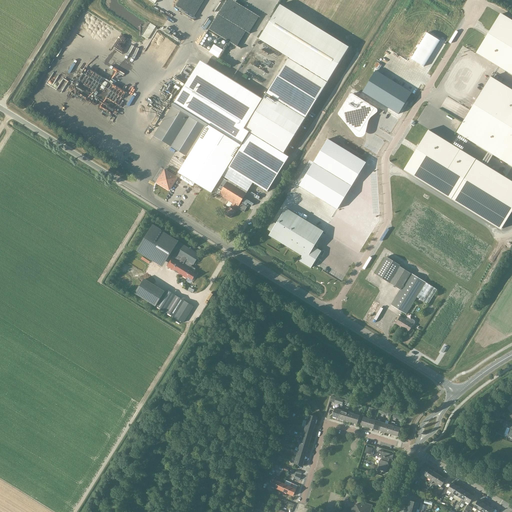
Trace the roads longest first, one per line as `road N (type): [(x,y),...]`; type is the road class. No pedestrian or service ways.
road 1 (unclassified): [(332,311),(0,108)]
road 2 (unclassified): [(332,311),(385,224),(385,156),(482,0)]
road 3 (unknown): [(142,150),(140,96),(183,54),(200,52),(254,89)]
road 4 (unknown): [(384,168),(507,236)]
road 5 (unclassified): [(448,386),(332,311)]
